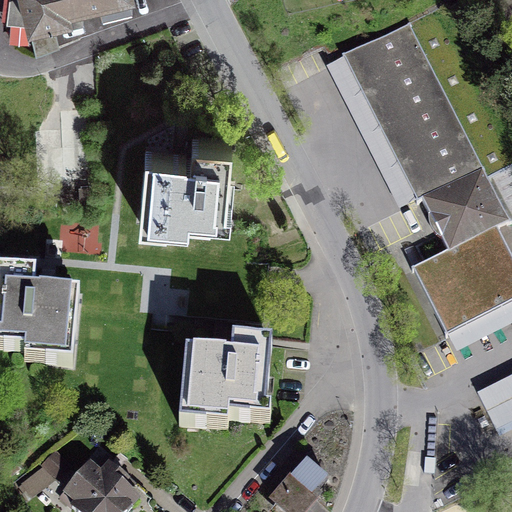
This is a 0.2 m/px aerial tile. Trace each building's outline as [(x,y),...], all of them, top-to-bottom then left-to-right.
[(131,0),(19,0),(29,41),(70,32),(68,23),(133,8),(131,0)] [(511,145),(441,12),(329,70),(405,213),(420,206),(447,256),(410,275),(444,338),(511,301),(511,264),(494,231),(509,223),(483,173),(511,157),(511,145)] [(192,155),(146,151),(140,221),(166,223),(167,214),(210,217),(211,208),(225,209),(231,141),(193,138),(192,155)] [(11,164),(0,164),(0,179),(11,180),(11,164)] [(35,275),(0,271),(0,339),(5,340),(4,351),(46,354),(46,365),(73,367),(79,296),(34,292),(35,275)] [(232,360),(186,355),(180,426),(206,429),(207,419),(250,423),(251,413),(265,414),(271,346),(233,343),(232,360)] [(511,383),(477,402),(494,433),(511,423),(511,383)] [(39,491),(65,478),(54,458),(29,471),(39,491)] [(302,511),(329,483),(308,463),(272,502),(282,511),(302,511)] [(91,465),(61,499),(75,511),(133,511),(138,507),(91,465)]
